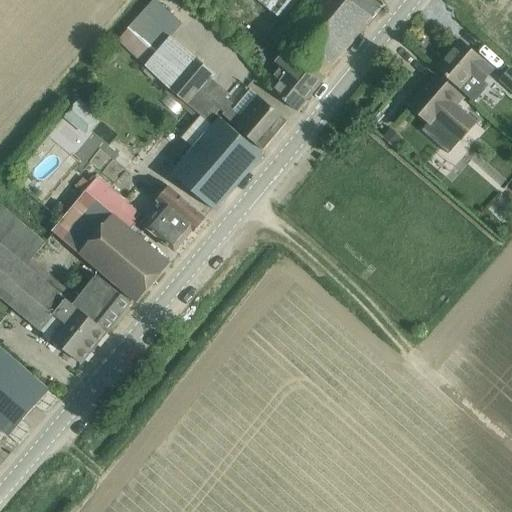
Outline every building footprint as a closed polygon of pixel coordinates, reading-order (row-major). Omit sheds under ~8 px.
[(224,113),(221,116),(262,151),(285,124),(285,122),(255,97),(240,116),(230,107),(233,103),(226,98),(228,94),(213,81),(218,75),(197,58),(196,60),(170,37),(181,24),(154,0),(153,0),(118,41),(143,66),(169,89),(169,90),(208,122),(220,110),(224,113)] [(280,41),(290,48),(324,77),(370,21),(343,0),(254,0),(279,20),(295,0),(311,0),(313,1),(280,41)] [(381,7),(381,6),(373,0),(343,0),(370,21),(381,7)] [(480,84),(491,71),(481,62),(483,60),(460,41),(436,68),(456,85),(467,72),(480,84)] [(296,111),(324,77),(290,48),(278,63),(281,66),(273,75),(282,82),(273,92),(296,111)] [(511,70),(510,69),(499,81),(511,92),(511,70)] [(462,98),(456,93),(456,92),(436,75),(409,106),(429,123),(422,131),(442,148),(453,135),(461,141),(475,123),(455,106),(462,98)] [(171,174),(214,211),(263,154),(219,117),(171,174)] [(390,129),(382,138),(394,148),(401,139),(390,129)] [(121,178),(138,193),(155,173),(138,158),(121,178)] [(0,243),(26,266),(45,242),(0,205),(0,192),(11,179),(1,171),(0,172),(0,243)] [(129,229),(140,216),(123,201),(124,200),(95,176),(84,190),(129,229)] [(193,231),(205,218),(190,205),(164,183),(152,197),(157,201),(140,222),(145,227),(174,252),(192,230),(193,231)] [(155,250),(129,229),(84,190),(51,232),(65,244),(65,243),(136,303),(170,263),(155,250)] [(345,229),(337,237),(371,269),(378,261),(345,229)] [(71,304),(65,299),(65,298),(26,266),(0,243),(0,298),(42,332),(54,317),(63,323),(50,339),(80,363),(105,331),(79,309),(71,303),(71,304)] [(105,331),(129,302),(96,274),(71,303),(79,309),(105,331)] [(0,429),(8,436),(48,390),(0,347),(0,429)]
